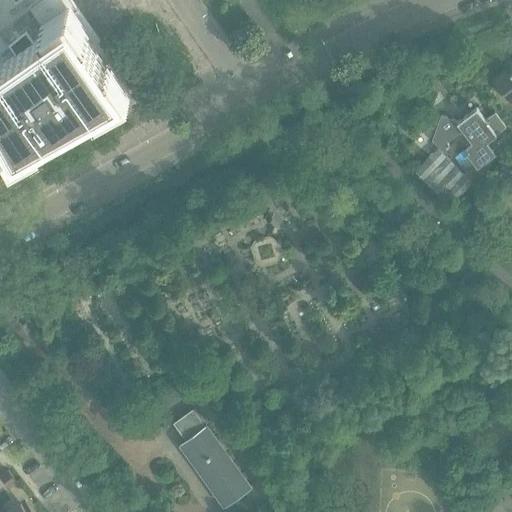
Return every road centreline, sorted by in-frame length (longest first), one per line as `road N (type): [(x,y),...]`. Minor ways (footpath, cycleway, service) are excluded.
road 1 (residential): [(0,236),(252,97)]
road 2 (residential): [(252,97),(447,0)]
road 3 (residential): [(94,511),(0,384)]
